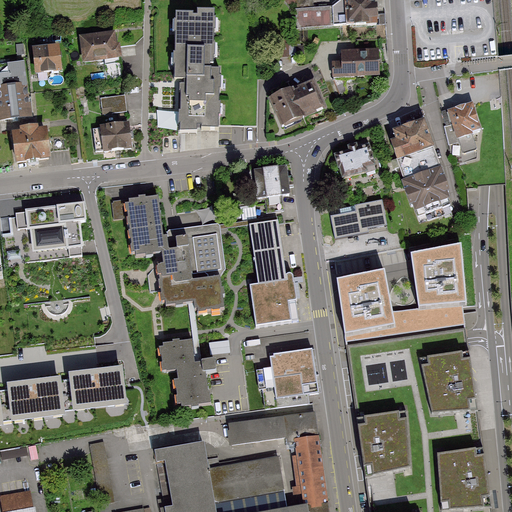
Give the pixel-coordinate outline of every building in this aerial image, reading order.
[(374,4),(342,5),(343,38),(375,37),(374,4)] [(215,13),(197,12),(197,18),(193,18),(193,15),(176,15),(175,82),(184,82),(184,87),(181,87),(180,123),(179,123),(178,134),(197,135),(197,128),(201,128),(201,131),(219,131),(220,72),(210,72),(210,67),(214,67),(215,13)] [(113,35),(81,39),(84,63),(104,60),(106,82),(123,80),(118,47),(115,47),(113,35)] [(58,49),(34,51),(37,73),(60,71),(58,49)] [(380,81),(379,54),(339,55),(339,67),(331,68),(331,82),(380,81)] [(30,117),(24,63),(0,66),(0,115),(1,121),(30,117)] [(313,91),(267,107),(278,138),(324,122),(313,91)] [(143,93),(128,94),(129,109),(144,108),(143,93)] [(125,97),(110,98),(112,114),(127,113),(125,97)] [(480,133),(471,107),(442,116),(450,146),(459,142),(463,155),(476,150),(475,144),(472,135),(480,133)] [(405,183),(403,183),(405,188),(416,219),(426,215),(428,221),(444,215),(442,210),(450,207),(445,195),(449,194),(424,123),(394,133),(397,142),(392,144),(400,168),(405,183)] [(94,154),(131,149),(128,125),(91,130),(94,154)] [(38,161),(49,160),(48,153),(70,150),(68,136),(46,138),(46,132),(37,133),(36,129),(23,131),(23,135),(14,136),(17,163),(28,162),(29,166),(38,165),(38,161)] [(368,148),(336,157),(343,180),(375,171),(368,148)] [(288,174),(250,179),(254,208),(265,207),(268,224),(285,221),(282,206),(292,205),(288,174)] [(359,209),(331,215),(334,231),(336,241),(395,230),(388,197),(358,203),(359,209)] [(159,199),(112,204),(113,222),(127,222),(132,261),(136,261),(136,264),(158,262),(162,261),(163,273),(157,274),(160,295),(162,310),(194,306),(197,318),(225,314),(220,282),(226,274),(221,235),(220,228),(169,233),(169,241),(164,246),(159,199)] [(85,203),(14,212),(17,235),(31,233),(34,256),(68,252),(69,262),(86,260),(82,228),(88,227),(85,203)] [(279,228),(251,233),(259,281),(260,289),(250,290),(257,333),(299,327),(292,279),(287,279),(279,228)] [(462,247),(413,257),(420,310),(467,305),(462,247)] [(385,271),(338,280),(346,336),(397,326),(385,271)] [(466,330),(346,347),(359,435),(365,477),(369,511),(492,511),(492,506),(486,465),(479,418),(472,368),(468,339),(466,330)] [(172,344),(163,345),(167,373),(177,371),(182,408),(191,407),(192,409),(199,408),(198,407),(210,405),(209,394),(203,395),(202,391),(204,390),(201,374),(216,372),(214,361),(195,363),(196,369),(191,369),(190,365),(192,365),(191,357),(189,357),(188,353),(194,353),(193,341),(180,343),(180,341),(172,342),(172,344)] [(228,341),(209,344),(211,355),(230,353),(228,341)] [(275,388),(263,390),(265,410),(308,405),(306,395),(318,393),(312,351),(274,357),(275,359),(271,359),(275,388)] [(11,393),(0,394),(0,429),(2,429),(2,426),(65,419),(64,416),(124,409),(121,373),(71,379),(72,383),(10,389),(11,393)] [(204,444),(155,453),(164,500),(159,501),(160,511),(162,511),(161,511),(328,511),(314,414),(229,426),(232,445),(287,438),(287,443),(296,442),(298,457),(294,458),(300,508),(287,509),(279,459),(223,468),(222,463),(219,464),(218,458),(207,461),(204,444)] [(106,443),(93,445),(104,506),(116,503),(106,443)] [(36,511),(34,493),(3,498),(5,511),(36,511)]
